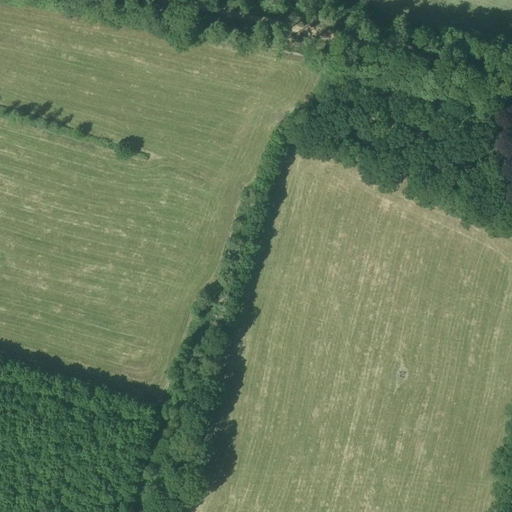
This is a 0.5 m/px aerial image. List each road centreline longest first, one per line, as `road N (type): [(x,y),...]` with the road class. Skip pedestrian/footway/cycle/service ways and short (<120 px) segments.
road 1 (track): [(171,0),(509,75)]
road 2 (track): [(511,196),(499,129),(509,75)]
